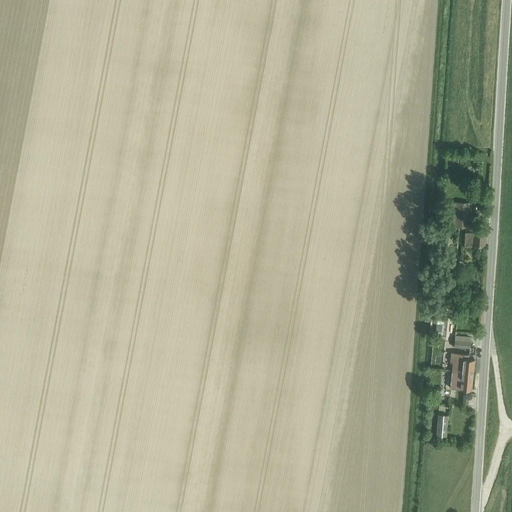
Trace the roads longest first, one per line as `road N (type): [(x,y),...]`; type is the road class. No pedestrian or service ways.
road 1 (unclassified): [(487,332),(506,0)]
road 2 (unclassified): [(475,506),(487,332)]
